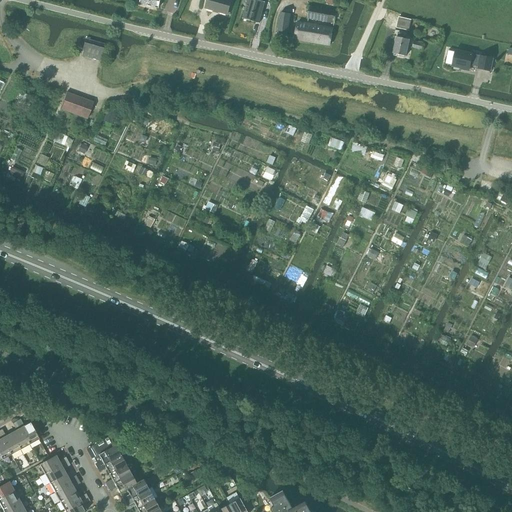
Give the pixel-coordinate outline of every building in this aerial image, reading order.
[(140,0),(140,3),(158,8),(160,0),(140,0)] [(207,0),(206,8),(228,15),(231,0),(207,0)] [(248,0),(243,18),(243,19),(259,23),(265,3),(265,2),(257,0),(248,0)] [(308,19),(334,23),(336,10),(310,6),(308,19)] [(277,36),(287,38),(291,14),(281,12),(277,36)] [(412,20),(399,17),(396,28),(409,31),(412,20)] [(295,39),(330,45),(333,28),(298,22),(295,39)] [(393,53),(406,56),(410,40),(404,38),(405,34),(398,33),(397,37),(393,53)] [(85,39),(81,55),(100,60),(105,44),(85,39)] [(424,44),(414,41),(412,48),(422,51),(424,44)] [(449,51),(446,63),(453,65),(452,66),(469,70),(470,65),(478,67),(478,69),(490,71),(493,59),(481,56),(480,56),(473,54),(456,50),(455,52),(449,51)] [(67,92),(60,109),(87,119),(94,102),(67,92)] [(29,105),(32,97),(21,93),(18,101),(29,105)] [(116,112),(108,109),(104,120),(111,123),(116,112)] [(144,117),(142,123),(148,125),(150,119),(144,117)] [(293,136),(296,129),(288,126),(285,132),(293,136)] [(64,145),(68,137),(57,132),(53,141),(64,145)] [(301,141),(309,144),(312,135),(305,132),(301,141)] [(341,150),(344,141),(332,137),(329,146),(341,150)] [(212,150),(218,152),(221,144),(214,142),(212,150)] [(365,156),(367,147),(354,143),(351,152),(365,156)] [(85,154),(88,148),(81,145),(78,151),(85,154)] [(383,161),(385,155),(373,150),(370,157),(383,161)] [(267,163),(272,165),(276,158),(270,156),(267,163)] [(397,159),(395,166),(401,167),(403,161),(397,159)] [(40,175),(43,168),(36,166),(33,173),(40,175)] [(21,180),(24,174),(12,167),(9,174),(21,180)] [(152,178),(154,173),(141,168),(139,173),(152,178)] [(268,168),(264,177),(270,180),(274,171),(268,168)] [(322,180),(327,183),(331,176),(325,174),(322,180)] [(164,175),(161,181),(167,184),(169,178),(164,175)] [(385,175),(382,181),(384,181),(382,184),(389,188),(391,185),(393,186),(396,179),(387,175),(385,175)] [(358,200),(366,203),(370,193),(362,190),(358,200)] [(508,204),(511,197),(502,193),(499,199),(508,204)] [(79,204),(85,207),(90,198),(84,195),(79,204)] [(280,198),(275,208),(280,211),(285,200),(280,198)] [(332,208),(338,211),(342,202),(337,199),(332,208)] [(205,209),(212,212),(215,205),(209,202),(205,209)] [(301,217),(309,220),(314,210),(307,206),(301,217)] [(113,208),(111,213),(124,219),(126,215),(113,208)] [(372,221),(375,214),(363,208),(360,216),(372,221)] [(318,216),(324,220),(328,213),(322,209),(318,216)] [(414,220),(417,213),(409,209),(406,216),(414,220)] [(145,225),(150,228),(154,220),(149,217),(145,225)] [(270,219),(265,230),(270,232),(275,222),(270,219)] [(317,233),(320,227),(314,224),(311,230),(317,233)] [(159,231),(156,236),(164,240),(166,235),(159,231)] [(290,240),(296,243),(301,235),(295,231),(290,240)] [(431,232),(428,238),(434,241),(437,235),(431,232)] [(396,234),(393,241),(401,245),(405,238),(396,234)] [(469,246),(472,240),(464,235),(461,242),(469,246)] [(344,247),(347,241),(340,238),(337,244),(344,247)] [(496,240),(493,248),(499,251),(502,243),(496,240)] [(186,252),(189,245),(182,242),(179,248),(186,252)] [(370,249),(367,255),(375,259),(378,253),(370,249)] [(480,261),(488,265),(492,257),(484,253),(480,261)] [(252,259),(247,270),(252,272),(257,262),(252,259)] [(323,275),(330,278),(335,269),(327,266),(323,275)] [(478,268),(475,273),(486,279),(489,274),(478,268)] [(449,277),(454,280),(457,274),(452,271),(449,277)] [(260,278),(258,283),(269,288),(271,283),(260,278)] [(324,312),(330,315),(334,307),(327,304),(324,312)] [(345,313),(340,310),(335,318),(341,321),(345,313)] [(389,324),(392,318),(386,316),(384,321),(389,324)] [(444,330),(449,333),(453,325),(448,322),(444,330)] [(449,343),(451,338),(442,334),(440,338),(449,343)] [(467,345),(473,348),(478,339),(471,336),(467,345)] [(20,419),(17,421),(29,445),(39,439),(30,423),(24,426),(20,419)] [(17,430),(11,433),(21,450),(29,445),(17,421),(13,423),(17,430)] [(2,429),(0,430),(0,434),(11,455),(21,450),(11,433),(6,436),(2,429)] [(0,455),(2,460),(11,455),(0,434),(0,455)] [(116,447),(110,436),(86,449),(92,459),(99,455),(100,458),(102,460),(95,464),(95,465),(96,466),(97,468),(125,453),(120,445),(116,447)] [(130,462),(125,453),(97,468),(99,472),(106,468),(109,474),(126,465),(130,462)] [(39,465),(45,474),(68,461),(66,457),(59,461),(56,455),(39,465)] [(45,474),(50,483),(66,474),(63,469),(70,465),(68,461),(45,474)] [(186,461),(180,466),(183,469),(189,464),(186,461)] [(105,483),(108,487),(131,474),(126,465),(109,474),(112,479),(105,483)] [(50,483),(55,492),(78,479),(76,475),(69,479),(66,474),(50,483)] [(120,493),(127,489),(126,489),(136,483),(131,474),(108,487),(110,491),(117,487),(120,493)] [(228,481),(225,476),(217,480),(221,485),(228,481)] [(55,492),(60,501),(76,492),(73,487),(80,483),(78,479),(55,492)] [(123,498),(125,502),(148,489),(143,479),(136,483),(126,489),(127,489),(129,494),(123,498)] [(0,498),(14,491),(9,481),(0,486),(0,498)] [(134,502),(137,508),(154,499),(157,497),(152,487),(148,489),(125,502),(127,506),(134,502)] [(311,511),(312,511),(306,501),(294,508),(284,490),(269,498),(270,499),(271,499),(275,506),(271,508),(273,511),(289,511),(290,511),(311,511)] [(0,504),(3,509),(19,500),(14,491),(0,498),(0,504)] [(60,501),(65,510),(88,497),(86,494),(79,497),(76,492),(60,501)] [(246,511),(236,493),(226,498),(229,504),(234,511),(246,511)] [(88,497),(65,510),(65,511),(84,511),(86,511),(83,505),(90,501),(88,497)] [(152,511),(159,508),(154,499),(137,508),(139,511),(152,511)] [(19,511),(24,509),(19,500),(3,509),(4,511),(19,511)]
